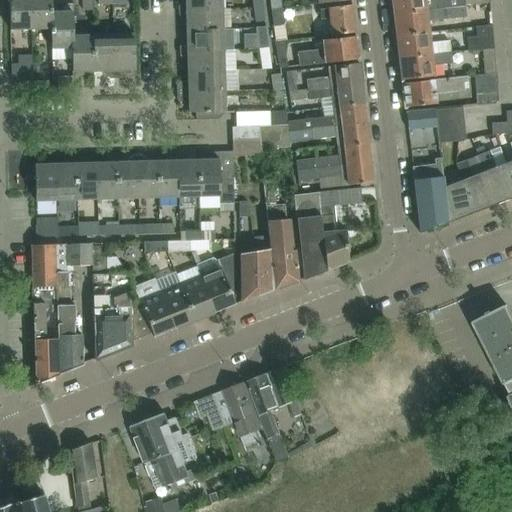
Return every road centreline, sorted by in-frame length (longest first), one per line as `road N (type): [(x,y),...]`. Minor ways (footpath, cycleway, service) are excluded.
road 1 (residential): [(20,427),(405,277)]
road 2 (residential): [(367,0),(405,277)]
road 3 (residential): [(0,126),(79,126),(94,110),(158,107),(156,16)]
road 4 (unknown): [(324,432),(396,400),(405,384),(376,288)]
